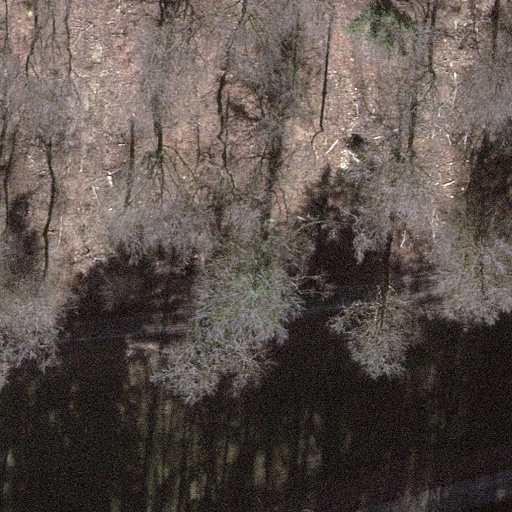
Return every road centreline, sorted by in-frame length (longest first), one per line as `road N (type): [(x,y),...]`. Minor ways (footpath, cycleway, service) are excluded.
road 1 (track): [(511,267),(428,286),(0,344)]
road 2 (track): [(511,480),(391,511)]
